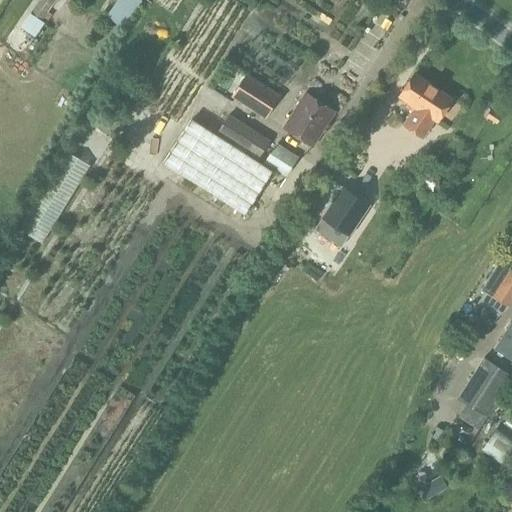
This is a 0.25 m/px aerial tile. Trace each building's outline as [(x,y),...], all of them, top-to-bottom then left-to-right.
[(40,21),(54,0),(40,0),(21,28),(34,36),(43,23),(40,21)] [(265,118),(279,95),(246,73),(231,96),(265,118)] [(437,122),(452,99),(414,74),(399,97),(415,108),(404,125),(423,137),(434,120),(437,122)] [(313,146),(335,113),(305,94),(284,127),(313,146)] [(260,159),(270,143),(229,117),(219,132),(260,159)] [(272,171),(190,119),(163,162),(244,213),(272,171)] [(287,177),(298,160),(277,146),(265,163),(287,177)] [(67,150),(19,227),(43,242),(91,165),(67,150)] [(340,247),(367,206),(343,190),(316,231),(340,247)] [(508,306),(511,300),(511,271),(499,263),(481,291),(485,293),(478,304),(485,309),(481,317),(492,324),(508,306)] [(511,323),(496,350),(511,359),(511,323)] [(479,430),(491,411),(511,378),(511,376),(485,359),(460,398),(469,404),(460,417),(479,430)] [(511,432),(501,425),(483,451),(511,470),(511,467),(511,432)] [(443,507),(455,500),(446,484),(447,483),(443,476),(417,491),(423,502),(436,494),(443,507)]
